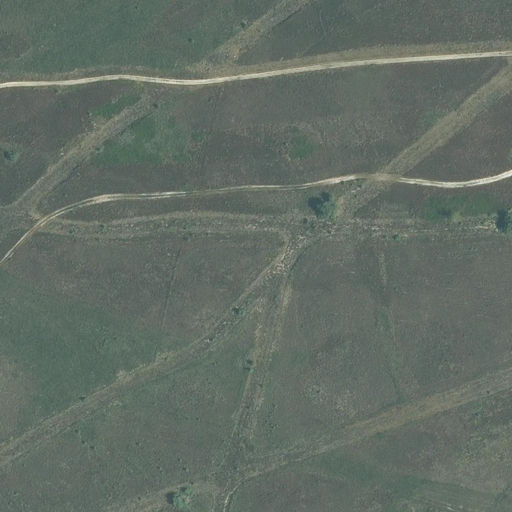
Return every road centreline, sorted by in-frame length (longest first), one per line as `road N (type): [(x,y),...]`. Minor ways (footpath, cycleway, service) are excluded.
road 1 (unknown): [(511,171),(452,183),(373,175),(108,195),(44,218),(0,264)]
road 2 (track): [(511,54),(213,81),(117,77),(0,86)]
